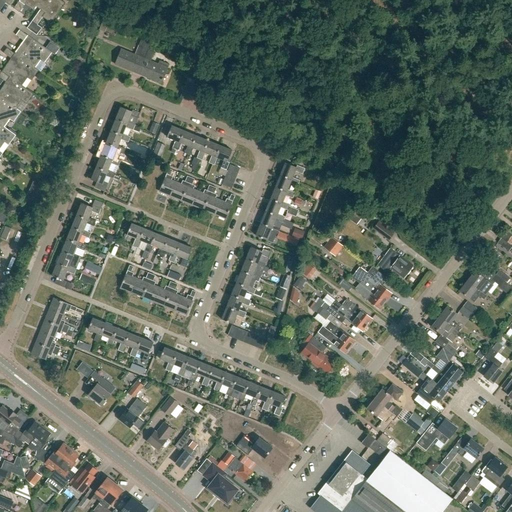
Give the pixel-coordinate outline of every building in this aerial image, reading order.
[(19,0),(14,8),(12,11),(17,14),(19,12),(25,4),(33,10),(37,4),(39,0),(19,0)] [(37,4),(41,7),(32,21),(37,25),(42,17),(51,23),(63,6),(54,0),(39,0),(37,4)] [(31,65),(37,57),(44,62),(51,52),(27,35),(23,33),(19,30),(16,35),(24,40),(14,53),(31,66),(31,65)] [(50,42),(46,48),(51,52),(54,54),(59,48),(50,42)] [(31,66),(14,53),(6,47),(3,53),(11,58),(1,71),(18,83),(24,75),(31,80),(38,70),(31,65),(31,66)] [(138,72),(148,49),(144,58),(121,48),(115,63),(133,71),(134,70),(138,72)] [(148,49),(138,72),(144,74),(143,75),(162,82),(168,68),(169,64),(160,60),(158,64),(150,61),(154,52),(148,49)] [(18,83),(1,71),(1,72),(0,70),(0,84),(3,80),(5,82),(0,89),(0,97),(13,107),(13,106),(19,98),(26,104),(33,94),(18,83)] [(190,95),(194,84),(186,80),(182,92),(184,92),(190,95)] [(195,97),(199,86),(194,84),(190,95),(195,97)] [(200,99),(205,88),(199,86),(195,97),(200,99)] [(205,88),(200,99),(206,101),(210,91),(211,90),(210,90),(205,88)] [(0,124),(0,125),(0,124),(6,116),(13,121),(20,112),(13,106),(13,107),(0,97),(0,124)] [(127,123),(128,121),(130,115),(138,118),(140,112),(132,109),(131,111),(120,106),(115,119),(127,123)] [(135,124),(128,121),(127,123),(115,119),(110,131),(122,135),(123,133),(126,127),(133,130),(139,132),(141,127),(135,124)] [(155,134),(159,125),(153,123),(152,123),(149,132),(155,134)] [(15,135),(0,124),(0,125),(0,124),(0,141),(1,140),(8,145),(15,135)] [(63,135),(66,126),(60,124),(57,133),(63,135)] [(179,142),(183,131),(171,125),(166,137),(175,141),(172,148),(170,153),(174,154),(176,150),(177,151),(178,150),(181,143),(179,142)] [(130,136),(123,133),(122,135),(110,131),(105,143),(117,147),(118,145),(121,139),(128,142),(130,136)] [(191,147),(195,135),(183,131),(179,142),(181,143),(187,146),(184,153),(190,155),(192,148),(191,147)] [(203,152),(207,140),(195,135),(191,147),(192,148),(199,150),(196,158),(193,166),(197,168),(200,160),(201,161),(202,160),(205,153),(203,152)] [(215,157),(219,145),(207,140),(203,152),(205,153),(211,155),(208,162),(208,163),(207,163),(204,170),(209,172),(212,165),(213,166),(214,165),(217,157),(215,157)] [(160,159),(165,145),(157,142),(152,156),(160,159)] [(125,148),(118,145),(117,147),(105,143),(101,155),(112,159),(113,157),(116,151),(123,154),(125,148)] [(215,157),(217,157),(223,160),(220,167),(226,170),(229,163),(229,162),(227,161),(232,150),(219,145),(215,157)] [(120,160),(113,157),(112,159),(101,155),(96,166),(108,171),(108,169),(111,163),(118,166),(120,160)] [(291,179),(292,177),(295,171),(302,174),(304,168),(297,165),(296,167),(285,162),(280,175),(291,179)] [(228,169),(238,173),(240,168),(230,164),(228,169)] [(91,179),(102,184),(106,175),(113,178),(115,172),(108,169),(108,171),(96,166),(91,179)] [(170,196),(176,182),(171,180),(172,177),(170,176),(172,170),(169,168),(166,174),(165,178),(164,178),(159,191),(170,196)] [(236,178),(238,173),(228,169),(226,174),(236,178)] [(234,183),(236,178),(226,174),(224,179),(234,183)] [(299,180),(292,177),(291,179),(280,175),(275,187),(286,191),(287,189),(290,183),(297,186),(299,180)] [(187,187),(191,177),(187,176),(185,181),(185,182),(182,181),(181,184),(176,182),(170,196),(181,200),(187,187)] [(192,205),(198,191),(193,189),(194,186),(192,185),(192,184),(194,179),(191,177),(187,187),(181,200),(192,205)] [(232,188),(234,183),(224,179),(222,184),(232,188)] [(36,202),(43,186),(33,181),(27,194),(29,195),(28,198),(36,202)] [(209,196),(213,186),(209,185),(207,190),(207,191),(204,190),(203,193),(198,191),(192,205),(203,209),(209,196)] [(214,214),(220,200),(215,198),(216,195),(214,194),(214,193),(216,188),(213,186),(209,196),(203,209),(214,214)] [(308,194),(314,196),(316,188),(311,186),(308,194)] [(294,192),(287,189),(286,191),(275,187),(270,199),(281,203),(285,195),(292,198),(294,192)] [(220,200),(214,214),(226,218),(231,205),(232,201),(234,195),(235,195),(231,194),(229,199),(228,200),(226,199),(225,202),(220,200)] [(281,203),(270,199),(265,211),(276,216),(280,207),(287,210),(287,211),(296,214),(297,210),(289,206),(289,204),(284,201),(281,203)] [(76,215),(88,219),(89,217),(91,211),(99,214),(101,208),(93,205),(92,207),(81,202),(76,215)] [(357,224),(363,216),(352,207),(345,216),(357,224)] [(285,217),(277,214),(276,216),(265,211),(260,223),(272,228),(272,226),(275,219),(282,222),(280,225),(290,229),(293,223),(283,220),(285,217)] [(96,220),(89,217),(88,219),(76,215),(71,227),(83,231),(84,229),(86,223),(94,226),(96,220)] [(388,241),(394,234),(378,222),(372,229),(388,241)] [(139,240),(143,228),(131,223),(126,235),(135,238),(132,245),(132,246),(135,248),(137,248),(138,248),(141,240),(139,240)] [(255,235),(266,240),(270,231),(277,234),(280,229),(272,226),(272,228),(260,223),(255,235)] [(6,240),(11,228),(6,226),(1,238),(6,240)] [(91,232),(84,229),(83,231),(71,227),(66,239),(78,243),(79,241),(82,235),(89,237),(91,232)] [(151,244),(155,233),(143,228),(139,240),(141,240),(138,248),(137,248),(137,249),(144,251),(141,258),(145,259),(148,253),(149,253),(150,253),(153,245),(151,244)] [(501,238),(506,242),(511,234),(507,231),(501,238)] [(299,240),(279,232),(277,238),(296,246),(299,240)] [(331,238),(325,232),(321,237),(328,242),(324,247),(335,256),(343,246),(332,237),(331,238)] [(163,249),(167,238),(155,233),(151,244),(153,245),(159,248),(156,255),(153,263),(157,265),(160,258),(161,258),(162,258),(165,250),(163,249)] [(177,255),(175,254),(179,243),(167,238),(163,249),(165,250),(171,253),(168,260),(168,261),(171,262),(174,263),(174,262),(177,255)] [(506,242),(501,238),(497,243),(508,252),(511,247),(506,242)] [(86,244),(79,241),(78,243),(66,239),(61,250),(73,255),(74,253),(81,256),(84,250),(86,244)] [(175,254),(177,255),(183,258),(180,265),(186,267),(189,260),(187,259),(192,248),(179,243),(175,254)] [(257,263),(258,261),(261,255),(268,258),(270,252),(263,249),(262,251),(251,246),(246,259),(257,263)] [(400,256),(390,248),(384,256),(377,265),(387,273),(391,268),(403,278),(413,266),(400,255),(400,256)] [(73,255),(61,250),(57,262),(69,267),(69,266),(76,268),(79,262),(81,256),(74,253),(73,255)] [(241,271),(253,276),(253,273),(260,276),(263,271),(276,276),(278,271),(264,266),(265,264),(258,261),(257,263),(246,259),(241,271)] [(76,268),(69,266),(69,267),(57,262),(51,275),(63,280),(67,271),(74,274),(76,268)] [(96,273),(98,267),(86,262),(84,268),(96,273)] [(310,278),(316,270),(307,263),(300,271),(310,278)] [(131,292),(137,279),(132,277),(133,273),(131,272),(133,267),(129,265),(127,271),(126,274),(125,274),(122,283),(120,288),(131,292)] [(368,290),(384,303),(392,293),(380,285),(386,278),(372,267),(364,277),(359,283),(368,290)] [(500,278),(506,283),(510,279),(499,270),(495,275),(500,278)] [(260,278),(260,276),(253,273),(253,276),(241,271),(236,283),(248,288),(249,286),(251,279),(258,282),(264,284),(266,281),(260,278)] [(486,296),(489,293),(484,289),(489,283),(485,279),(474,271),(466,281),(486,296)] [(149,280),(151,274),(148,273),(146,278),(144,277),(142,281),(137,279),(131,292),(142,297),(148,283),(149,280)] [(96,280),(81,274),(79,280),(93,286),(96,280)] [(153,301),(159,287),(154,286),(156,282),(153,281),(155,275),(151,274),(149,280),(148,283),(142,297),(153,301)] [(511,288),(506,283),(500,278),(495,275),(491,280),(508,294),(511,288)] [(301,291),(304,288),(301,286),(306,280),(300,276),(296,281),(293,284),(301,291)] [(349,292),(353,286),(344,279),(340,285),(349,292)] [(171,288),(174,283),(170,281),(168,287),(166,286),(164,290),(159,287),(153,301),(164,305),(170,292),(171,288)] [(483,300),(486,296),(466,281),(459,291),(469,299),(474,303),(479,296),(483,300)] [(176,310),(181,296),(176,294),(178,291),(175,290),(177,284),(174,283),(171,288),(170,292),(164,305),(176,310)] [(255,288),(249,286),(248,288),(236,283),(231,295),(243,300),(244,298),(246,291),(253,294),(260,297),(262,293),(255,290),(255,288)] [(379,309),(384,303),(368,290),(359,283),(355,289),(360,293),(361,292),(364,295),(363,296),(379,309)] [(293,287),(290,300),(297,305),(299,293),(293,287)] [(181,296),(176,310),(187,314),(192,301),(193,297),(194,297),(196,292),(195,291),(192,290),(190,296),(188,295),(186,298),(181,296)] [(251,300),(244,298),(243,300),(231,295),(226,307),(238,312),(239,310),(241,303),(248,306),(251,300)] [(49,309),(63,315),(65,310),(68,311),(70,309),(75,311),(76,307),(71,305),(67,304),(68,303),(54,298),(49,309)] [(321,307),(330,314),(334,310),(324,302),(319,298),(316,303),(321,307)] [(342,305),(367,325),(372,318),(355,306),(346,299),(342,305)] [(342,305),(336,300),(330,307),(337,312),(346,318),(362,331),(367,325),(342,305)] [(463,307),(472,314),(476,309),(467,301),(463,307)] [(326,320),(330,314),(321,307),(316,303),(311,309),(316,313),(317,314),(314,318),(322,325),(321,326),(324,328),(325,328),(350,347),(355,341),(335,325),(334,326),(329,322),(326,320)] [(439,316),(458,332),(461,328),(457,325),(457,324),(452,320),(457,315),(446,306),(439,316)] [(246,313),(239,310),(238,312),(226,307),(221,319),(233,324),(236,315),(243,318),(246,313)] [(468,319),(472,314),(463,307),(458,312),(468,319)] [(61,320),(63,315),(49,309),(45,320),(58,326),(62,327),(67,330),(69,326),(63,324),(64,321),(61,320)] [(458,332),(439,316),(431,326),(441,334),(446,338),(450,332),(455,336),(456,335),(461,338),(463,335),(458,332)] [(100,334),(105,323),(93,318),(88,329),(96,333),(93,340),(99,343),(102,335),(100,334)] [(66,333),(67,330),(62,327),(58,326),(45,320),(40,331),(54,337),(56,332),(59,333),(61,331),(66,333)] [(112,339),(117,328),(105,323),(100,334),(102,335),(109,338),(106,345),(111,347),(114,340),(112,339)] [(227,335),(233,337),(237,328),(231,326),(227,335)] [(124,344),(129,333),(117,328),(112,339),(114,340),(121,343),(118,350),(123,352),(126,345),(124,344)] [(233,337),(238,339),(241,330),(237,328),(233,337)] [(345,353),(350,347),(325,328),(324,328),(320,333),(326,337),(325,338),(329,340),(328,341),(345,353)] [(246,332),(241,330),(238,339),(243,341),(246,332)] [(52,342),(54,337),(40,331),(36,342),(50,347),(49,348),(53,349),(59,352),(60,348),(54,346),(55,343),(52,342)] [(251,334),(246,332),(243,341),(247,344),(251,334)] [(136,349),(141,338),(129,333),(124,344),(126,345),(133,348),(130,355),(135,357),(138,350),(136,349)] [(256,336),(251,334),(247,344),(252,346),(256,336)] [(434,342),(443,348),(453,356),(456,351),(447,344),(449,340),(446,338),(441,334),(434,342)] [(261,338),(256,336),(252,346),(257,348),(261,338)] [(326,347),(313,337),(300,355),(321,370),(321,369),(327,373),(335,362),(322,353),(326,347)] [(136,349),(138,350),(145,353),(142,360),(147,362),(150,355),(148,354),(153,343),(141,338),(136,349)] [(267,340),(261,338),(257,348),(263,350),(267,340)] [(78,340),(75,346),(81,349),(83,342),(78,340)] [(57,355),(59,352),(53,349),(49,348),(50,347),(36,342),(31,353),(45,359),(47,354),(50,356),(51,353),(57,355)] [(485,358),(490,362),(493,364),(483,376),(492,383),(502,371),(498,368),(502,364),(493,357),(502,346),(497,342),(485,358)] [(172,364),(177,352),(164,347),(160,359),(168,362),(165,370),(171,372),(174,364),(172,364)] [(449,361),(453,356),(443,348),(436,357),(445,364),(440,370),(445,374),(454,382),(462,372),(453,364),(449,361)] [(419,363),(424,358),(414,349),(413,349),(413,350),(410,353),(409,354),(410,355),(419,363)] [(184,369),(189,357),(177,352),(172,364),(174,364),(180,367),(177,375),(183,377),(186,369),(184,369)] [(196,373),(201,362),(189,357),(184,369),(186,369),(192,372),(189,379),(195,382),(198,374),(196,373)] [(401,365),(414,375),(418,370),(406,359),(405,359),(401,365)] [(208,378),(213,367),(201,362),(196,373),(198,374),(204,377),(201,384),(207,387),(210,379),(208,378)] [(83,363),(78,369),(84,374),(89,368),(83,363)] [(445,374),(440,370),(440,371),(434,366),(431,369),(437,374),(432,380),(446,392),(454,382),(445,374)] [(220,383),(225,372),(213,367),(208,378),(210,379),(217,382),(213,389),(219,392),(222,384),(220,383)] [(101,406),(110,395),(115,388),(105,380),(94,371),(85,383),(92,389),(88,395),(101,406)] [(232,388),(237,377),(225,372),(220,383),(222,384),(229,387),(226,394),(231,396),(234,389),(232,388)] [(446,392),(432,380),(426,376),(421,372),(419,375),(423,379),(425,381),(420,387),(423,390),(419,395),(431,404),(435,399),(438,402),(446,392)] [(244,393),(249,382),(237,377),(232,388),(234,389),(241,392),(238,399),(243,401),(246,394),(244,393)] [(134,398),(143,386),(137,381),(128,394),(134,398)] [(256,398),(261,387),(249,382),(244,393),(246,394),(253,397),(250,404),(255,406),(258,399),(256,398)] [(393,414),(397,417),(401,412),(388,402),(392,397),(396,400),(402,393),(392,385),(387,392),(382,389),(374,399),(393,414)] [(268,403),(273,392),(261,387),(256,398),(258,399),(265,402),(262,409),(267,411),(270,404),(268,403)] [(273,392),(268,403),(270,404),(277,407),(274,414),(279,416),(282,409),(280,408),(285,397),(273,392)] [(169,417),(179,404),(170,397),(160,410),(169,417)] [(393,422),(397,417),(393,414),(374,399),(366,408),(382,421),(386,416),(393,422)] [(138,400),(134,406),(132,405),(128,410),(126,409),(118,419),(129,428),(137,417),(146,406),(138,400)] [(194,410),(199,402),(195,400),(190,407),(194,410)] [(14,435),(20,427),(17,425),(21,420),(16,416),(17,414),(9,408),(8,410),(2,406),(0,408),(0,418),(7,423),(2,430),(14,435)] [(417,431),(424,422),(413,414),(406,423),(417,431)] [(443,445),(457,428),(445,419),(430,437),(424,432),(415,443),(425,451),(435,438),(443,445)] [(32,440),(42,427),(35,421),(30,426),(29,425),(27,428),(24,432),(19,428),(20,427),(14,435),(15,441),(14,444),(15,444),(19,447),(25,441),(29,444),(32,440)] [(428,421),(422,428),(427,432),(433,425),(428,421)] [(146,441),(158,450),(162,446),(163,446),(165,448),(169,442),(166,440),(173,430),(163,423),(156,432),(155,431),(146,441)] [(42,427),(32,440),(36,443),(32,449),(37,452),(33,457),(38,461),(46,451),(42,447),(46,442),(44,441),(50,433),(42,427)] [(193,450),(185,444),(190,438),(187,436),(191,432),(187,429),(174,446),(180,451),(181,449),(184,451),(175,463),(183,470),(193,458),(190,455),(193,450)] [(14,435),(2,430),(1,430),(0,433),(0,442),(1,443),(2,439),(14,444),(15,441),(14,435)] [(398,457),(400,454),(395,450),(398,445),(382,433),(376,441),(398,457)] [(374,439),(368,434),(361,443),(367,448),(368,447),(374,439)] [(255,443),(246,436),(238,447),(247,454),(251,448),(264,458),(272,447),(259,437),(255,443)] [(416,511),(436,487),(398,457),(376,441),(374,439),(368,447),(383,459),(367,480),(362,476),(360,478),(357,476),(367,463),(353,453),(310,508),(314,511),(401,511),(403,510),(405,511),(416,511)] [(467,444),(460,439),(457,443),(451,451),(441,463),(446,467),(456,455),(457,453),(463,457),(467,451),(476,458),(483,449),(470,439),(467,444)] [(56,459),(60,462),(70,449),(63,443),(57,451),(55,450),(51,455),(47,461),(52,464),(56,459)] [(70,449),(60,462),(65,466),(60,471),(70,479),(74,474),(69,470),(69,469),(70,470),(74,464),(72,463),(78,455),(70,449)] [(25,451),(17,455),(23,464),(30,460),(25,451)] [(253,472),(243,464),(228,452),(222,460),(229,465),(227,467),(231,470),(232,469),(234,470),(232,472),(235,474),(245,482),(253,472)] [(506,467),(494,458),(492,461),(490,460),(481,472),(485,475),(484,477),(498,487),(504,479),(499,476),(506,467)] [(4,463),(2,468),(25,478),(24,471),(22,465),(20,464),(19,466),(7,461),(4,463)] [(96,470),(88,463),(84,469),(81,468),(70,483),(82,492),(94,476),(92,475),(96,470)] [(227,505),(233,498),(231,496),(237,489),(221,477),(225,473),(212,463),(204,474),(213,481),(207,489),(227,505)] [(34,485),(42,476),(33,469),(26,479),(34,485)] [(55,481),(60,483),(61,481),(57,479),(59,475),(49,469),(43,480),(52,485),(55,481)] [(472,491),(479,483),(471,476),(465,485),(472,491)] [(99,503),(114,484),(107,478),(96,491),(96,492),(92,497),(99,503)] [(14,480),(11,492),(24,495),(27,483),(14,480)] [(458,492),(464,484),(458,480),(452,488),(458,492)] [(511,503),(511,482),(506,491),(510,494),(501,506),(507,510),(511,503)] [(94,511),(110,511),(106,509),(106,508),(110,503),(111,504),(122,490),(114,484),(99,503),(93,511),(94,511)] [(416,511),(467,511),(436,487),(416,511)] [(0,505),(7,509),(11,501),(0,496),(0,505)] [(34,511),(43,511),(48,507),(34,496),(31,500),(34,511)] [(83,509),(87,505),(90,501),(84,497),(78,505),(83,509)] [(111,511),(132,511),(139,503),(131,497),(121,511),(120,511),(116,511),(114,510),(111,511)] [(70,511),(75,506),(70,502),(65,509),(68,511),(70,511)] [(139,503),(132,511),(144,511),(147,509),(139,503)]
